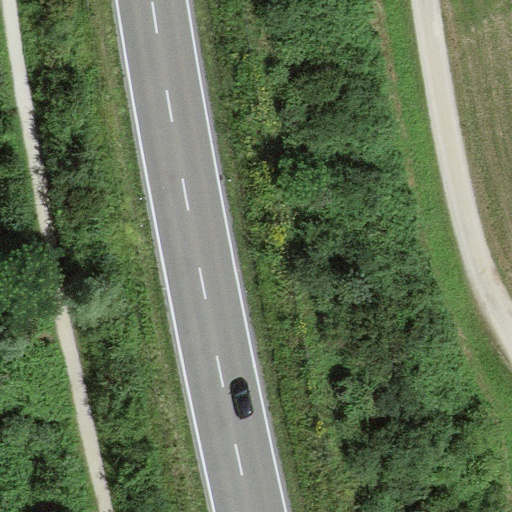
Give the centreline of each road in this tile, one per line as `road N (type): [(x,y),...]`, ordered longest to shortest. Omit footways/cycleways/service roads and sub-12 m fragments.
road 1 (primary): [(150,0),(247,511)]
road 2 (track): [(0,10),(98,511)]
road 3 (track): [(511,344),(475,287),(424,81),(415,0)]
